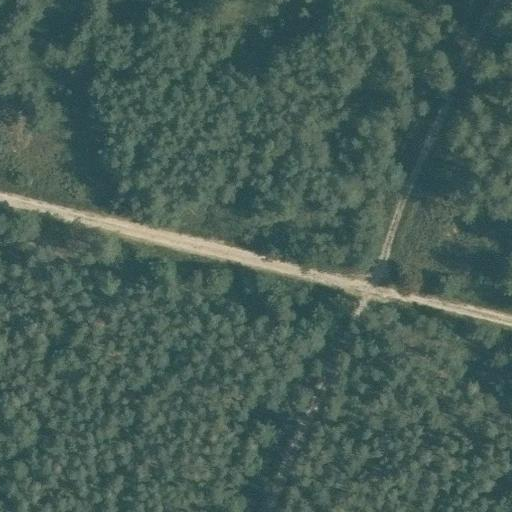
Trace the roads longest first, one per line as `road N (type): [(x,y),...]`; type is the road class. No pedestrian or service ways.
road 1 (track): [(280,511),(386,300),(505,0)]
road 2 (track): [(0,205),(511,330)]
